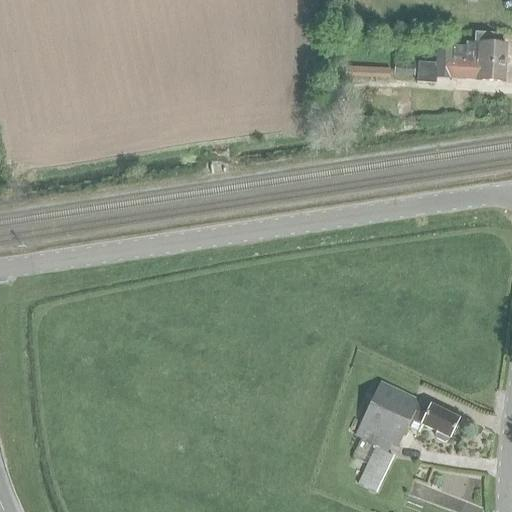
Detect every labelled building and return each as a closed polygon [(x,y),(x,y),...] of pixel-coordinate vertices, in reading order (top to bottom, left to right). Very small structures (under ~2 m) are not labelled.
[(491,36),(474,35),(474,44),(465,44),(464,48),(436,47),(435,64),(417,64),(416,84),(434,85),(435,79),(504,83),(506,46),(491,45),(491,36)] [(414,77),(414,66),(393,64),(393,76),(414,77)] [(345,76),(391,79),(392,69),(345,67),(345,76)] [(329,107),(338,113),(348,98),(338,92),(329,107)] [(420,424),(420,425),(436,433),(434,436),(435,439),(443,443),(446,442),(448,439),(449,439),(458,420),(429,406),(428,409),(418,404),(419,402),(379,383),(358,427),(359,428),(355,437),(375,448),(357,485),(376,494),(393,458),(386,455),(392,444),(397,446),(410,420),(420,424)]
